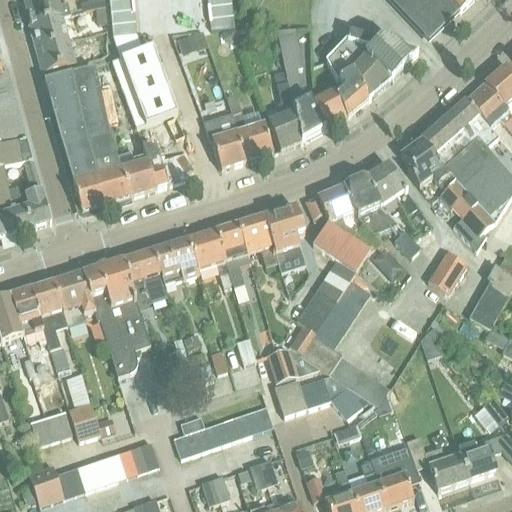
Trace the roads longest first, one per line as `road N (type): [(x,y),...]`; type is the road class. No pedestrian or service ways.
road 1 (residential): [(71,250),(274,194),(351,160),(384,141),(511,18)]
road 2 (residential): [(71,250),(1,0)]
